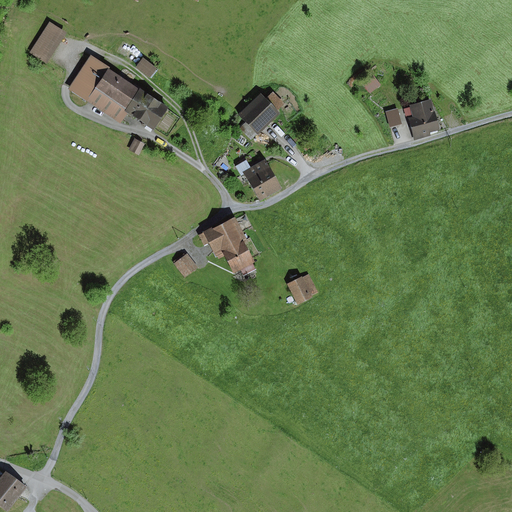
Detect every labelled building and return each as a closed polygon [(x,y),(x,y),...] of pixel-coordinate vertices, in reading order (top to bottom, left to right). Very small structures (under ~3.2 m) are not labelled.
[(68,36),(50,25),(31,56),(48,67),(68,36)] [(157,71),(141,58),(133,69),(148,82),(157,71)] [(169,109),(90,59),(70,91),(123,124),(128,116),(154,132),(169,109)] [(375,76),(364,84),(369,92),(380,84),(375,76)] [(259,96),(238,117),(258,137),(279,116),(259,96)] [(427,101),(406,107),(414,138),(440,131),(435,113),(430,114),(427,101)] [(398,107),(386,110),(390,126),(402,123),(398,107)] [(145,146),(135,141),(130,151),(139,157),(145,146)] [(263,160),(243,171),(259,200),(279,189),(263,160)] [(234,221),(204,237),(216,260),(222,257),(232,275),(252,263),(241,244),(246,243),(234,221)] [(188,256),(176,265),(185,279),(197,270),(188,256)] [(302,278),(287,285),(295,305),(310,299),(302,278)] [(8,511),(26,491),(5,474),(0,480),(0,509),(3,511),(8,511)]
